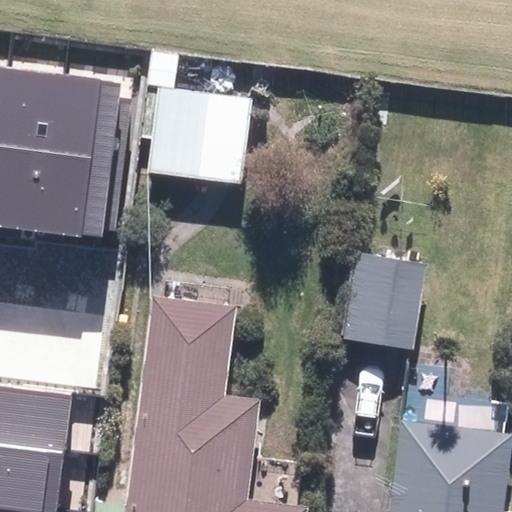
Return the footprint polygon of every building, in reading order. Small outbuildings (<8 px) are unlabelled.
[(0,237),(44,243),(63,85),(1,78),(0,89),(0,237)] [(107,251),(126,93),(63,85),(44,243),(107,251)] [(155,87),(144,173),(238,186),(250,100),(155,87)] [(341,336),(340,339),(384,346),(410,350),(423,263),(351,252),(351,254),(349,254),(336,336),(341,336)] [(232,308),(147,297),(121,505),(90,502),(89,511),(302,511),(303,508),(243,500),(255,400),(221,396),(232,308)] [(0,443),(62,451),(69,391),(0,382),(0,443)] [(395,420),(383,511),(504,511),(498,511),(508,434),(395,420)] [(0,503),(55,511),(62,451),(0,443),(0,503)] [(0,511),(54,511),(55,511),(0,503),(0,511)]
